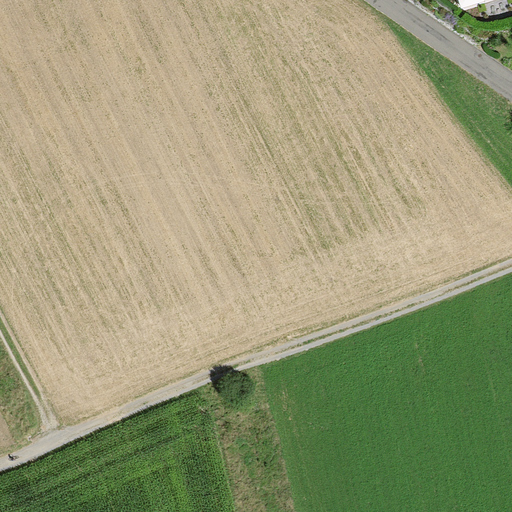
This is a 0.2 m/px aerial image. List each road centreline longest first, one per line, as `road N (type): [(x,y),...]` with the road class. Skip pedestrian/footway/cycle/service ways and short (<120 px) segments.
road 1 (track): [(0,467),(511,268)]
road 2 (tertiary): [(382,0),(511,86)]
road 3 (track): [(57,440),(0,324)]
